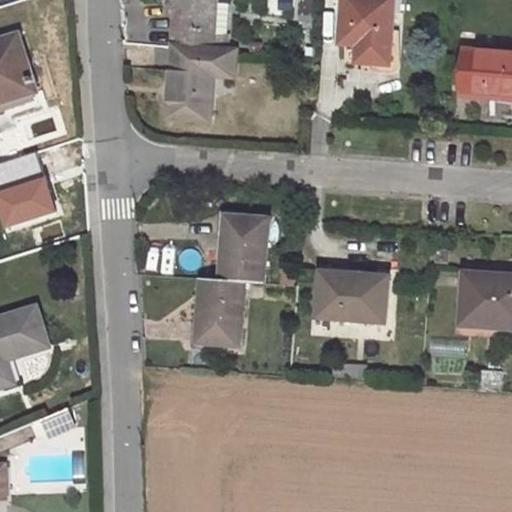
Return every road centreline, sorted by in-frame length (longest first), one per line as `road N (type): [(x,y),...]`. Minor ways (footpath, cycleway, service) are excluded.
road 1 (residential): [(107,146),(511,181)]
road 2 (residential): [(129,511),(107,146)]
road 3 (residential): [(107,146),(98,0)]
